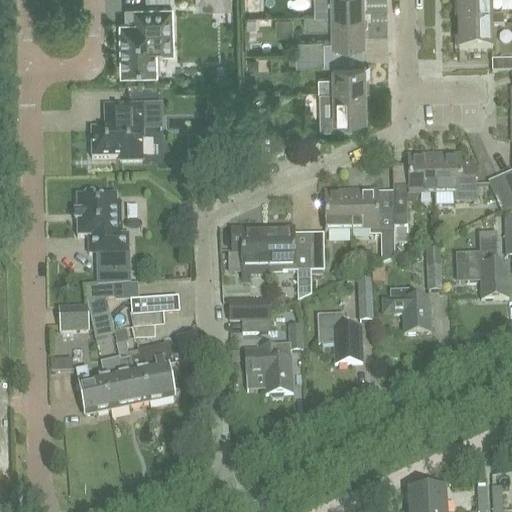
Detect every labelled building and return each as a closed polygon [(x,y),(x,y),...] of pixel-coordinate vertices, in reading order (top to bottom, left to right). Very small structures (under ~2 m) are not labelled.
[(231,0),(194,0),(195,10),(231,9),(231,0)] [(330,0),(331,15),(363,14),(363,0),(330,0)] [(457,2),(458,27),(492,26),(492,28),(502,28),(502,18),(491,18),(490,0),(469,0),(469,1),(457,2)] [(159,53),(172,53),(171,8),(134,9),(135,23),(121,24),(122,73),(155,73),(155,69),(160,69),(159,53)] [(305,29),(331,29),(331,41),(364,41),(363,14),(331,15),(305,15),(305,29)] [(492,26),(458,27),(459,53),(492,52),(492,28),(492,26)] [(296,54),(324,54),(324,41),(295,41),(296,54)] [(324,54),(296,54),(296,66),(324,65),(324,54)] [(511,61),(492,62),(492,74),(511,73),(511,61)] [(364,65),(332,65),(332,77),(318,77),(318,91),(324,91),(333,91),(333,90),(365,90),(364,65)] [(333,103),(333,115),(319,115),(319,129),(354,129),(354,117),(365,117),(365,90),(333,90),(333,91),(324,91),(324,103),(333,103)] [(104,131),(93,131),(91,131),(91,160),(93,160),(119,159),(119,163),(142,163),(142,131),(144,131),(143,107),(103,107),(104,131)] [(278,139),(263,140),(264,168),(286,158),(278,139)] [(436,195),(452,195),(452,206),(476,205),(474,165),(461,165),(460,157),(435,158),(436,195)] [(409,168),(393,168),(394,214),(394,229),(407,228),(407,209),(413,209),(421,196),(436,195),(435,158),(409,158),(409,168)] [(511,174),(500,179),(511,206),(511,174)] [(511,209),(511,206),(500,179),(487,185),(501,214),(511,209)] [(88,256),(96,256),(96,288),(123,286),(130,286),(129,236),(117,237),(117,226),(118,225),(121,223),(121,207),(118,204),(117,204),(117,197),(97,197),(97,195),(93,191),(86,192),(83,195),(83,198),(78,198),(78,197),(76,197),(76,199),(77,199),(77,214),(74,214),(75,223),(77,223),(78,237),(77,237),(77,239),(79,239),(87,238),(88,256)] [(352,232),(368,232),(369,238),(381,238),(380,266),(394,261),(394,229),(394,214),(378,215),(377,194),(351,195),(352,232)] [(327,233),(352,232),(351,195),(326,195),(327,233)] [(505,259),(511,258),(511,217),(503,218),(505,259)] [(269,277),(269,269),(268,231),(232,232),(232,253),(242,253),(243,288),(251,288),(251,277),(269,277)] [(268,231),(269,269),(282,269),(282,273),(297,273),(297,272),(298,272),(298,269),(294,269),(294,231),(268,231)] [(309,236),(310,272),(310,273),(311,273),(324,273),(323,236),(309,236)] [(427,293),(441,293),(440,251),(426,251),(427,293)] [(467,284),(480,283),(481,301),(509,300),(507,266),(492,266),(491,256),(466,257),(467,284)] [(311,298),(311,273),(310,273),(310,272),(298,272),(297,272),(297,273),(298,303),(311,298)] [(357,282),(359,323),(373,323),(371,282),(357,282)] [(114,303),(126,302),(123,286),(96,288),(85,289),(87,303),(106,302),(114,301),(114,303)] [(382,320),(403,319),(404,336),(431,335),(430,301),(414,302),(414,292),(390,293),(381,294),(382,320)] [(138,301),(130,302),(131,318),(130,318),(133,330),(135,341),(154,340),(154,329),(160,328),(160,316),(179,315),(178,300),(138,301)] [(109,313),(106,302),(87,303),(92,326),(104,323),(102,314),(109,313)] [(229,323),(243,323),(270,322),(270,303),(228,304),(229,323)] [(87,332),(86,308),(58,310),(59,334),(87,332)] [(360,332),(343,332),(343,316),(316,317),(317,344),(333,344),(333,366),(361,365),(360,332)] [(271,335),(270,322),(243,323),(243,336),(271,335)] [(261,348),(261,351),(245,352),(246,379),(265,378),(265,397),(269,397),(272,401),(282,401),(284,396),(293,396),(291,354),(303,353),(302,328),(288,328),(289,347),(261,348)] [(118,361),(119,363),(129,409),(148,405),(138,359),(129,361),(126,345),(125,345),(123,333),(114,335),(116,347),(115,347),(118,361)] [(137,353),(138,359),(148,405),(173,399),(166,368),(175,366),(171,346),(137,353)] [(110,413),(129,409),(119,363),(118,361),(99,365),(103,381),(110,413)] [(72,374),(71,362),(49,363),(50,375),(72,374)] [(85,418),(110,413),(103,381),(89,384),(86,370),(75,372),(85,418)] [(492,511),(502,511),(501,492),(511,491),(511,480),(503,481),(503,483),(494,483),(494,489),(491,489),(492,511)] [(478,490),(478,511),(487,511),(486,490),(478,490)] [(408,494),(409,511),(445,511),(445,492),(408,494)]
